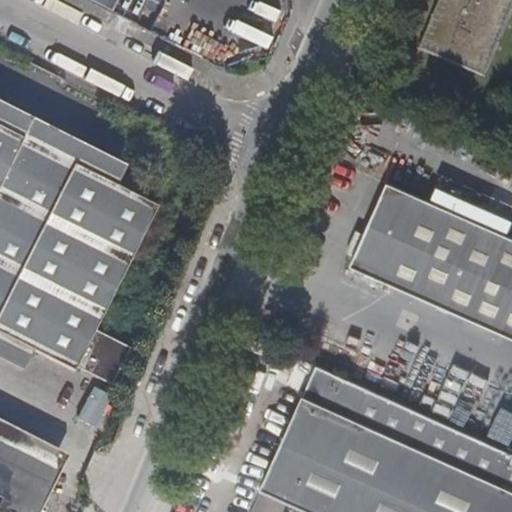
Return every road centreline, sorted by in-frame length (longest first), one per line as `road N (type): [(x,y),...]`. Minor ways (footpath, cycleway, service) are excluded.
road 1 (unclassified): [(131,511),(283,134)]
road 2 (residential): [(283,134),(243,123),(0,1)]
road 3 (unknown): [(233,259),(511,378)]
road 4 (residential): [(283,134),(338,0)]
